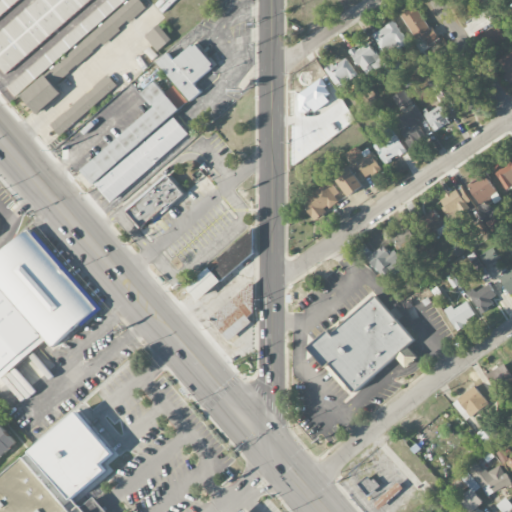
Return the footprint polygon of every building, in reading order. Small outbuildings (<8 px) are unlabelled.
[(0,0),(0,14),(16,0),(0,0)] [(0,66),(5,73),(92,0),(33,0),(0,28),(0,66)] [(107,0),(5,84),(15,96),(18,94),(36,116),(62,94),(54,84),(147,8),(140,0),(107,0)] [(401,17),(426,49),(439,39),(414,7),(401,17)] [(406,44),(396,22),(373,33),(383,55),(406,44)] [(157,52),(171,41),(159,25),(145,37),(157,52)] [(507,42),(499,26),(474,39),(481,54),(507,42)] [(190,102),(222,75),(195,42),(174,60),(168,53),(157,62),(190,102)] [(351,54),(367,77),(383,65),(368,42),(351,54)] [(509,84),(511,82),(511,52),(498,60),(509,84)] [(325,72),(339,91),(359,77),(345,57),(325,72)] [(49,124),(59,136),(118,86),(109,75),(49,124)] [(180,110),(156,81),(142,93),(154,108),(81,169),(109,203),(190,136),(173,116),(180,110)] [(480,105),(469,83),(450,92),(461,114),(480,105)] [(393,97),(399,108),(409,101),(404,91),(393,97)] [(424,112),(433,131),(449,124),(441,105),(424,112)] [(420,126),(426,123),(419,108),(396,119),(409,147),(426,139),(420,126)] [(406,153),(393,127),(381,133),(386,142),(375,147),(384,165),(406,153)] [(368,149),(362,153),(357,146),(345,155),(364,181),(381,168),(368,149)] [(506,190),(511,185),(511,153),(491,167),(506,190)] [(363,187),(350,169),(335,180),(348,198),(363,187)] [(167,174),(126,209),(143,229),(184,194),(167,174)] [(468,185),(478,204),(497,194),(487,175),(468,185)] [(329,182),(301,202),(315,221),(343,201),(329,182)] [(440,199),(450,220),(472,209),(462,188),(440,199)] [(449,230),(434,209),(418,221),(433,242),(449,230)] [(391,236),(408,252),(423,237),(407,221),(391,236)] [(29,229),(0,255),(0,374),(3,378),(47,339),(54,348),(99,308),(63,267),(29,229)] [(247,233),(186,286),(198,301),(260,249),(247,233)] [(389,254),(384,246),(367,257),(382,279),(392,272),(394,276),(404,269),(393,252),(389,254)] [(500,258),(493,248),(480,256),(487,267),(500,258)] [(511,269),(499,278),(510,296),(511,294),(511,269)] [(228,340),(261,313),(249,297),(257,291),(252,283),(210,318),(228,340)] [(479,311),(499,301),(489,283),(470,294),(479,311)] [(375,296),(332,335),(328,330),(309,348),(326,367),(330,364),(355,392),(396,355),(401,361),(406,367),(417,357),(412,351),(407,346),(414,340),(375,296)] [(476,319),(468,301),(446,311),(454,329),(476,319)] [(416,360),(404,369),(397,359),(389,365),(399,379),(411,370),(419,365),(416,360)] [(511,384),(511,378),(503,360),(485,370),(496,392),(511,384)] [(457,400),(472,418),(488,405),(473,387),(457,400)] [(78,413),(0,480),(0,511),(73,511),(68,506),(108,471),(102,464),(113,454),(78,413)] [(0,459),(18,443),(0,424),(0,459)] [(511,482),(498,464),(485,474),(476,463),(466,471),(470,476),(464,481),(471,491),(459,502),(466,511),(472,511),(483,503),(475,493),(481,488),(490,499),(511,482)] [(379,511),(403,489),(397,482),(373,504),(379,511)]
